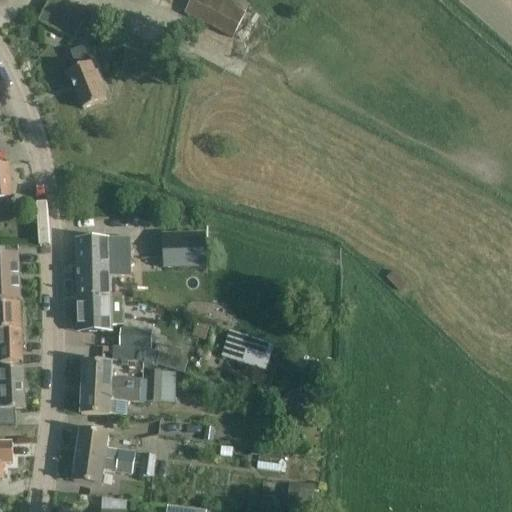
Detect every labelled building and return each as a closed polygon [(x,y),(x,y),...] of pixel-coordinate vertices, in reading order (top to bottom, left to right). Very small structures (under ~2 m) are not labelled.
[(231,39),(243,14),(214,0),(191,0),(184,15),(231,39)] [(73,39),(83,19),(50,2),(39,22),(73,39)] [(94,74),(83,47),(70,53),(77,70),(68,73),(83,110),(105,101),(99,86),(102,85),(97,73),(94,74)] [(0,165),(0,200),(12,199),(7,165),(0,165)] [(205,235),(163,236),(163,271),(206,270),(205,235)] [(77,298),(112,297),(112,278),(131,278),(131,240),(77,241),(77,298)] [(0,301),(20,300),(18,256),(0,256),(0,301)] [(112,297),(77,298),(78,322),(86,322),(86,332),(109,332),(109,322),(112,322),(122,321),(122,297),(112,297)] [(0,364),(22,364),(20,305),(0,305),(0,364)] [(121,332),(120,348),(144,349),(150,350),(151,333),(121,332)] [(113,348),(112,360),(144,361),(144,349),(120,348),(113,348)] [(83,364),(82,390),(111,391),(140,392),(140,382),(111,380),(112,365),(83,364)] [(23,369),(0,370),(0,425),(15,426),(15,410),(25,409),(23,369)] [(82,390),(81,415),(126,417),(126,402),(139,403),(174,404),(175,374),(149,373),(148,382),(140,382),(140,392),(111,391),(82,390)] [(76,458),(133,466),(134,455),(107,451),(109,436),(80,432),(76,458)] [(0,479),(4,479),(3,465),(13,464),(13,444),(0,443),(0,479)] [(141,477),(153,479),(156,459),(144,457),(141,477)] [(131,478),(133,466),(76,458),(73,484),(102,488),(103,474),(131,478)]
